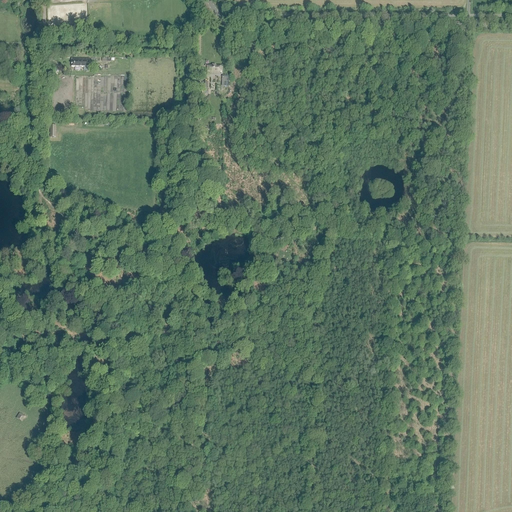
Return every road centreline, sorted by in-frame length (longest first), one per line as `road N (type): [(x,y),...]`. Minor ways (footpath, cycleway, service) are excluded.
road 1 (tertiary): [(511,23),(242,25),(208,0)]
road 2 (track): [(37,142),(42,0)]
